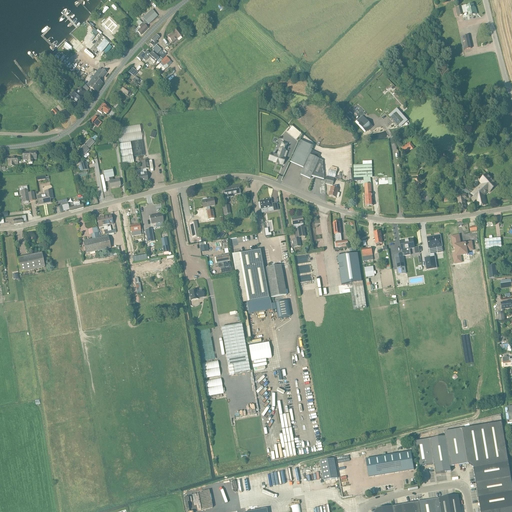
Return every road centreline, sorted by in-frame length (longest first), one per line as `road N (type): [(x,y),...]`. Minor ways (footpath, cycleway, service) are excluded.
road 1 (unclassified): [(0,228),(228,175),(371,217),(429,220),(511,207)]
road 2 (tertiary): [(0,148),(70,129),(186,0)]
road 3 (unknown): [(170,187),(183,243),(210,286),(220,360),(243,413)]
road 4 (unclassified): [(361,511),(367,499),(452,483),(462,483),(470,511)]
road 5 (unknown): [(268,243),(285,267),(294,311),(284,332),(286,367)]
